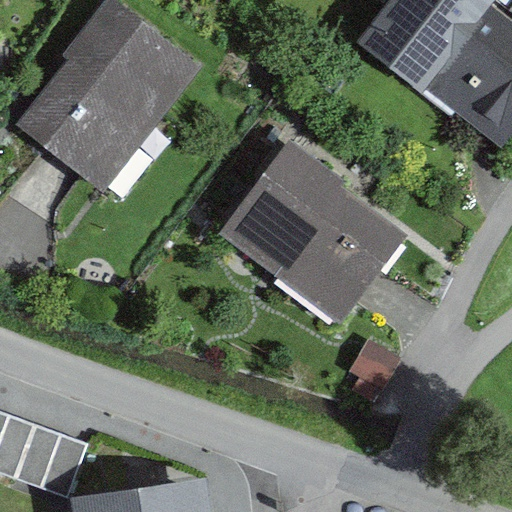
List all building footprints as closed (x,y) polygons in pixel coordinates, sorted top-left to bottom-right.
[(19,124),(104,191),(203,65),(120,0),(106,0),(64,54),(70,59),(19,124)] [(494,0),(389,0),(356,42),(497,152),(511,132),(511,21),(491,5),(494,0)] [(423,241),(296,144),(230,230),(356,328),(423,241)] [(0,481),(13,487),(33,433),(0,420),(0,481)] [(33,433),(13,487),(63,506),(82,451),(33,433)] [(81,511),(212,511),(209,488),(81,509),(81,511)]
